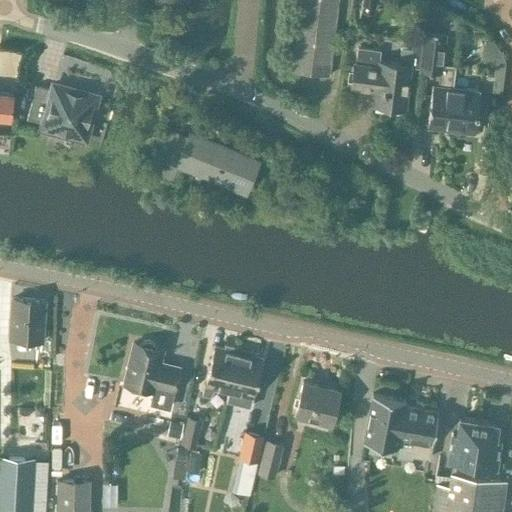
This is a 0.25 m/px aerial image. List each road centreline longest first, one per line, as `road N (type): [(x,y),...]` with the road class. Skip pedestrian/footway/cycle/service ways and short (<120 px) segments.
road 1 (tertiary): [(511,228),(237,89),(2,11)]
road 2 (tertiary): [(511,381),(0,266)]
